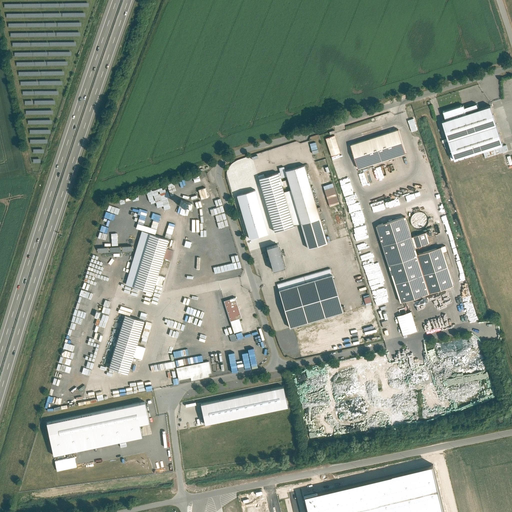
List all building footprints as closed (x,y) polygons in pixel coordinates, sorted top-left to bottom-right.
[(440,120),(453,159),(502,143),(489,104),(440,120)] [(347,147),(355,170),(402,154),(394,130),(347,147)] [(325,137),(330,155),(339,152),(335,135),(325,137)] [(311,153),(318,151),(316,141),(309,143),(311,153)] [(304,163),(284,169),(290,190),(283,192),(293,225),(300,223),(307,248),(327,242),(304,163)] [(277,172),(258,178),(274,231),(293,225),(283,192),(277,172)] [(246,174),(238,176),(241,186),(249,184),(246,174)] [(332,182),(322,185),(329,206),(338,203),(332,182)] [(167,186),(144,192),(148,204),(155,203),(155,204),(169,201),(168,197),(161,199),(160,197),(169,195),(167,186)] [(193,188),(197,198),(204,196),(201,186),(193,188)] [(206,198),(194,202),(196,208),(208,204),(206,198)] [(191,209),(192,203),(179,199),(178,202),(175,201),(173,207),(177,208),(176,213),(188,216),(189,209),(191,209)] [(104,211),(102,216),(114,221),(117,216),(104,211)] [(405,215),(376,224),(400,301),(429,292),(417,253),(414,245),(411,235),(405,215)] [(101,223),(117,228),(119,223),(102,218),(101,223)] [(411,235),(414,245),(429,241),(426,231),(411,235)] [(170,238),(151,232),(135,285),(153,291),(170,238)] [(283,266),(277,243),(266,246),(272,269),(283,266)] [(441,245),(417,253),(429,292),(453,284),(441,245)] [(332,273),(279,289),(290,326),(343,311),(332,273)] [(221,300),(228,321),(240,317),(233,296),(221,300)] [(369,296),(363,298),(365,305),(371,303),(369,296)] [(396,315),(402,334),(416,331),(411,311),(396,315)] [(120,314),(106,363),(125,369),(129,356),(136,358),(140,345),(133,343),(133,341),(140,320),(120,314)] [(133,341),(141,343),(147,322),(140,320),(133,341)] [(196,349),(197,344),(178,338),(176,344),(196,349)] [(77,379),(86,381),(88,375),(90,375),(93,362),(82,360),(77,379)] [(171,367),(174,380),(185,377),(185,379),(207,374),(203,360),(171,367)] [(68,374),(70,368),(57,363),(55,369),(68,374)] [(56,370),(54,376),(65,380),(67,374),(56,370)] [(283,386),(199,404),(204,425),(287,407),(283,386)] [(144,401),(46,421),(53,455),(141,436),(138,423),(148,421),(144,401)] [(443,511),(432,464),(303,495),(307,511),(443,511)]
